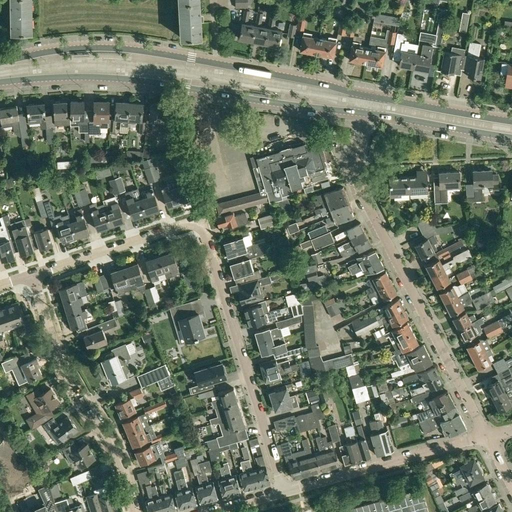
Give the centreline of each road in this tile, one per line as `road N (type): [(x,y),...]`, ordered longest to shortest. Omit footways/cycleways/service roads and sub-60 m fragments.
road 1 (primary): [(367,96),(131,49),(69,49),(0,62)]
road 2 (primary): [(0,81),(119,79),(364,113)]
road 3 (unclassified): [(486,436),(363,200),(355,165),(364,113)]
road 4 (residential): [(283,491),(198,224)]
road 5 (residential): [(133,511),(114,451),(52,341),(32,274)]
road 6 (unclassified): [(283,491),(486,436)]
road 7 (residential): [(32,274),(198,224)]
road 8 (primary): [(364,113),(511,138)]
road 9 (primary): [(511,122),(367,96)]
